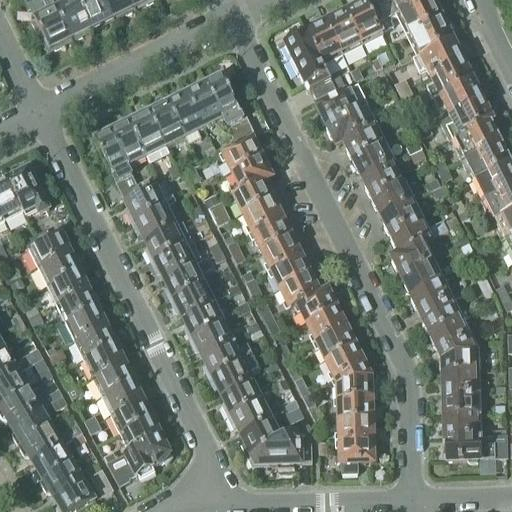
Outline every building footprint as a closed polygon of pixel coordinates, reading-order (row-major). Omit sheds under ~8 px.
[(22,0),(27,8),(28,8),(35,23),(35,24),(35,25),(32,27),(37,37),(40,35),(50,54),(52,53),(55,54),(61,51),(62,48),(71,43),(54,13),(48,0),(22,0)] [(102,0),(80,0),(77,2),(92,33),(95,32),(98,33),(103,30),(104,27),(114,22),(102,0)] [(128,0),(102,0),(114,22),(123,17),(126,19),(132,16),(132,13),(134,12),(128,0)] [(155,0),(128,0),(134,12),(144,7),(147,8),(153,5),(153,3),(156,1),(155,0)] [(377,2),(367,7),(378,29),(390,22),(399,18),(431,2),(430,0),(385,0),(386,1),(378,5),(377,2)] [(77,2),(54,13),(71,43),(74,42),(76,43),(82,41),(83,38),(92,33),(77,2)] [(399,18),(410,40),(443,24),(441,22),(444,18),(441,11),(436,11),(431,2),(399,18)] [(382,36),(378,29),(367,7),(365,7),(361,5),(355,8),(354,13),(346,17),(362,51),(384,40),(382,36)] [(343,60),(362,51),(346,17),(345,17),(341,15),(334,18),(332,23),(326,26),(343,60)] [(378,29),(382,36),(394,30),(390,22),(378,29)] [(410,40),(420,60),(453,45),(448,35),(451,31),(447,25),(443,24),(410,40)] [(323,70),(343,60),(326,26),(325,27),(321,25),(314,28),(314,33),(306,36),(323,70)] [(310,97),(312,96),(318,106),(336,97),(336,96),(334,93),(332,87),(329,83),(323,70),(306,36),(297,41),(293,39),(286,42),(286,47),(293,63),(290,65),(297,80),(301,78),(310,97)] [(426,74),(430,82),(463,66),(459,58),(461,54),(457,48),(454,47),(453,45),(420,60),(413,64),(419,77),(426,74)] [(410,60),(399,66),(401,70),(412,64),(410,60)] [(371,66),(375,76),(382,72),(378,63),(371,66)] [(427,92),(433,106),(473,86),(472,83),(473,80),(470,73),(466,73),(463,66),(430,82),(433,89),(427,92)] [(351,76),(356,86),(362,82),(357,73),(351,76)] [(224,124),(232,141),(250,132),(245,122),(243,123),(230,96),(222,80),(220,81),(219,80),(208,85),(209,87),(205,88),(224,124)] [(386,81),(376,86),(383,101),(393,96),(386,81)] [(337,95),(344,92),(339,82),(332,85),(337,95)] [(394,89),(398,97),(409,91),(405,84),(394,89)] [(446,114),(450,122),(483,105),(479,99),(481,95),(477,89),(474,87),(473,86),(433,106),(439,117),(446,114)] [(204,134),(224,124),(205,88),(197,93),(195,91),(189,94),(189,97),(186,98),(204,134)] [(409,91),(398,97),(402,104),(412,99),(409,91)] [(326,131),(327,131),(368,111),(358,92),(318,111),(321,119),(320,121),(323,130),(327,130),(326,131)] [(198,137),(204,134),(186,98),(177,102),(176,101),(170,104),(170,106),(167,107),(185,143),(188,149),(201,142),(198,137)] [(450,122),(440,127),(450,147),(454,144),(455,145),(493,126),(491,123),(493,120),(490,114),(486,113),(483,105),(450,122)] [(165,153),(185,143),(167,107),(158,112),(156,111),(150,114),(150,116),(148,117),(165,153)] [(387,113),(391,121),(402,116),(398,108),(387,113)] [(336,149),(344,145),(376,129),(368,111),(327,131),(327,132),(326,134),(330,142),(333,143),(336,149)] [(402,116),(391,121),(395,129),(406,124),(402,116)] [(168,159),(165,153),(148,117),(139,122),(137,120),(131,123),(131,126),(129,127),(146,162),(149,168),(168,159)] [(414,129),(418,137),(429,131),(425,124),(414,129)] [(455,156),(461,167),(501,147),(497,138),(498,137),(493,126),(455,145),(459,154),(455,156)] [(128,171),(146,162),(129,127),(120,131),(118,130),(112,133),(112,135),(109,136),(128,171)] [(353,164),(353,166),(386,149),(376,129),(344,145),(348,153),(346,155),(350,163),(353,164)] [(429,131),(418,137),(421,144),(432,139),(429,131)] [(227,166),(233,177),(264,162),(262,161),(264,159),(261,152),(257,152),(253,143),(256,142),(250,132),(232,141),(233,143),(220,149),(223,155),(219,157),(220,160),(219,161),(222,166),(223,166),(224,168),(227,166)] [(105,136),(93,142),(125,207),(142,198),(137,189),(135,185),(132,180),(128,171),(109,136),(107,137),(105,136)] [(410,160),(422,155),(417,146),(406,152),(410,160)] [(469,175),(474,185),(511,166),(511,164),(507,155),(505,156),(501,147),(461,167),(466,177),(469,175)] [(359,177),(363,184),(396,168),(386,149),(353,166),(354,166),(352,168),(356,176),(359,177)] [(204,154),(209,165),(218,161),(213,150),(204,154)] [(422,155),(410,160),(414,167),(425,161),(422,155)] [(190,174),(194,172),(195,172),(199,170),(194,161),(185,165),(190,174)] [(231,192),(234,199),(242,195),(266,184),(272,181),(268,174),(270,171),(267,164),(263,164),(264,162),(233,177),(239,188),(231,192)] [(434,169),(438,178),(447,173),(443,164),(434,169)] [(476,198),(481,208),(511,192),(511,166),(474,185),(480,196),(476,198)] [(372,201),(371,204),(405,187),(396,168),(363,184),(366,191),(365,193),(369,201),(372,201)] [(176,170),(169,173),(173,182),(175,181),(180,179),(176,170)] [(6,185),(23,217),(25,222),(38,216),(40,219),(49,214),(41,198),(35,186),(38,185),(33,174),(30,176),(29,174),(26,175),(24,172),(8,180),(10,183),(6,185)] [(190,174),(187,176),(190,184),(191,184),(193,189),(201,185),(195,172),(194,172),(190,174)] [(447,173),(438,178),(442,187),(452,182),(447,173)] [(180,179),(175,181),(179,190),(191,184),(190,184),(187,176),(180,179)] [(137,189),(142,198),(152,193),(148,183),(137,189)] [(429,197),(432,196),(441,191),(437,183),(425,189),(429,197)] [(234,199),(244,219),(275,204),(273,203),(275,200),(271,194),(268,193),(264,186),(267,185),(266,184),(242,195),(234,199)] [(0,187),(0,216),(5,226),(23,217),(6,185),(0,188),(0,187)] [(378,214),(382,221),(414,205),(405,187),(371,204),(373,203),(373,204),(371,206),(375,214),(378,214)] [(441,191),(432,196),(436,203),(448,197),(444,190),(441,191)] [(126,217),(131,228),(167,210),(157,191),(152,193),(142,198),(125,207),(129,215),(126,217)] [(490,217),(495,227),(511,218),(511,192),(481,208),(486,218),(490,217)] [(460,203),(452,206),(459,219),(465,216),(466,215),(460,203)] [(244,219),(253,238),(283,223),(279,215),(280,212),(277,206),(274,205),(275,204),(244,219)] [(390,240),(391,241),(423,225),(414,205),(382,221),(385,228),(384,231),(387,238),(391,239),(390,240)] [(221,207),(209,213),(216,228),(218,232),(230,226),(221,207)] [(141,238),(145,246),(177,230),(167,210),(131,228),(137,240),(141,238)] [(190,216),(193,222),(202,218),(199,212),(190,216)] [(465,216),(459,219),(462,226),(469,223),(465,216)] [(202,218),(193,222),(196,229),(205,224),(202,218)] [(496,238),(501,249),(511,243),(511,218),(495,227),(499,236),(496,238)] [(397,252),(400,258),(424,246),(425,248),(448,236),(447,236),(459,230),(455,222),(443,228),(442,226),(428,234),(423,225),(391,241),(392,241),(390,244),(394,252),(397,252)] [(253,238),(262,257),(293,241),(292,241),(293,238),(290,231),(287,231),(283,223),(253,238)] [(145,256),(151,267),(187,249),(177,230),(145,246),(149,254),(145,256)] [(36,241),(39,249),(52,243),(47,233),(35,239),(36,241)] [(222,240),(227,251),(234,247),(228,236),(222,240)] [(28,254),(38,274),(70,258),(66,250),(70,248),(65,238),(61,239),(61,238),(52,243),(39,249),(28,254)] [(466,240),(457,244),(461,253),(469,249),(470,248),(466,240)] [(39,249),(36,241),(24,247),(28,254),(39,249)] [(262,257),(272,276),(302,261),(298,253),(299,250),(296,243),(293,243),(293,241),(262,257)] [(509,256),(511,262),(511,243),(501,249),(505,258),(509,256)] [(474,250),(478,259),(486,255),(490,253),(486,245),(474,250)] [(399,275),(402,282),(434,266),(425,248),(424,246),(400,258),(392,262),(393,264),(392,266),(396,274),(399,275)] [(209,251),(213,260),(222,255),(217,247),(209,251)] [(227,251),(231,257),(237,254),(234,247),(227,251)] [(160,277),(164,285),(197,269),(187,249),(151,267),(156,279),(160,277)] [(461,253),(465,261),(473,257),(469,249),(461,253)] [(222,255),(213,260),(217,268),(226,263),(222,255)] [(486,255),(478,259),(482,267),(490,264),(486,255)] [(38,274),(47,292),(82,274),(77,263),(73,265),(70,258),(38,274)] [(272,276),(281,294),(312,279),(310,278),(312,276),(309,269),(306,269),(302,261),(272,276)] [(411,299),(412,301),(443,285),(434,266),(402,282),(406,289),(404,291),(408,299),(411,299)] [(164,295),(170,306),(206,288),(197,269),(164,285),(168,293),(164,295)] [(47,292),(56,310),(88,294),(85,287),(88,285),(82,274),(47,292)] [(7,290),(10,288),(20,283),(16,276),(4,283),(7,290)] [(250,276),(243,280),(246,288),(254,283),(250,276)] [(291,313),(298,309),(320,298),(316,291),(318,288),(315,281),(312,281),(312,279),(281,294),(291,313)] [(476,284),(479,291),(488,287),(484,279),(476,284)] [(10,288),(14,295),(24,290),(20,283),(10,288)] [(254,284),(246,288),(251,298),(259,294),(254,284)] [(418,313),(421,321),(453,305),(443,285),(412,301),(412,302),(411,305),(415,313),(418,313)] [(488,287),(479,291),(486,304),(494,300),(488,287)] [(179,316),(183,324),(216,308),(206,288),(170,306),(176,317),(179,316)] [(227,294),(230,301),(241,296),(238,289),(227,294)] [(495,293),(499,302),(508,298),(503,289),(495,293)] [(3,291),(0,292),(0,305),(0,306),(8,301),(6,298),(3,291)] [(56,310),(65,329),(101,311),(95,300),(92,301),(88,294),(56,310)] [(298,309),(307,328),(338,313),(337,312),(339,309),(335,302),(332,302),(328,294),(320,298),(298,309)] [(499,302),(502,308),(509,304),(510,304),(508,298),(499,302)] [(509,304),(502,308),(507,317),(511,314),(511,306),(510,304),(509,304)] [(430,337),(431,340),(462,324),(453,305),(421,321),(425,327),(423,329),(427,337),(430,337)] [(238,311),(242,319),(251,315),(247,307),(238,311)] [(184,333),(189,345),(226,327),(216,308),(183,324),(187,332),(184,333)] [(65,329),(74,347),(107,332),(103,324),(106,322),(101,311),(65,329)] [(273,322),(268,311),(259,316),(264,326),(273,322)] [(26,318),(29,325),(40,319),(37,313),(26,318)] [(307,328),(317,347),(347,332),(343,324),(345,321),(341,314),(338,314),(338,313),(307,328)] [(40,319),(29,325),(32,331),(43,325),(40,319)] [(19,320),(11,324),(15,331),(23,327),(19,320)] [(489,327),(492,332),(503,327),(502,321),(489,327)] [(273,322),(264,326),(272,341),(280,337),(273,322)] [(437,351),(440,358),(471,342),(462,324),(431,340),(431,341),(430,344),(434,351),(437,351)] [(23,327),(15,331),(19,339),(27,334),(23,327)] [(199,355),(203,363),(235,347),(226,327),(189,345),(195,357),(199,355)] [(246,332),(249,339),(260,334),(256,327),(246,332)] [(503,327),(492,332),(495,340),(503,340),(503,327)] [(74,347),(84,366),(119,348),(113,337),(110,338),(107,332),(74,347)] [(317,347),(326,366),(356,351),(356,349),(357,347),(354,340),(351,340),(347,332),(317,347)] [(260,334),(249,339),(253,345),(263,340),(260,334)] [(443,377),(443,378),(479,377),(479,357),(471,342),(440,358),(443,365),(440,366),(441,375),(443,377)] [(46,354),(50,361),(61,355),(57,347),(46,354)] [(203,373),(209,384),(245,366),(254,362),(248,350),(239,354),(235,347),(203,363),(207,371),(203,373)] [(84,366),(93,384),(125,368),(121,361),(125,359),(119,348),(84,366)] [(283,364),(289,361),(291,360),(285,349),(278,353),(283,364)] [(326,366),(335,384),(366,369),(362,362),(363,359),(360,352),(357,352),(356,351),(326,366)] [(0,387),(18,377),(19,378),(34,370),(43,365),(38,355),(13,369),(7,358),(0,362),(0,387)] [(61,355),(50,361),(54,368),(65,362),(61,355)] [(218,394),(222,402),(255,385),(251,378),(260,374),(254,362),(245,366),(209,384),(214,395),(218,394)] [(43,365),(34,370),(39,377),(47,372),(43,365)] [(279,374),(276,367),(266,372),(269,378),(279,374)] [(295,367),(287,371),(292,382),(300,378),(295,367)] [(93,384),(102,402),(137,385),(132,374),(128,375),(125,368),(93,384)] [(338,390),(338,404),(372,403),(372,401),(375,399),(374,393),(372,391),(371,381),(371,380),(372,377),(369,371),(366,370),(366,369),(335,384),(338,390)] [(18,377),(0,387),(0,412),(30,396),(19,378),(18,377)] [(444,392),(444,400),(480,399),(479,377),(443,378),(443,380),(441,382),(441,391),(444,392)] [(63,386),(68,396),(76,392),(71,382),(63,386)] [(294,386),(301,400),(309,396),(302,382),(294,386)] [(102,402),(111,421),(143,406),(140,398),(143,396),(137,385),(102,402)] [(222,411),(228,423),(264,405),(255,385),(222,402),(226,410),(222,411)] [(289,393),(285,385),(274,391),(278,398),(289,393)] [(76,392),(68,396),(72,404),(83,398),(79,390),(76,392)] [(30,396),(0,412),(0,420),(2,425),(7,425),(11,431),(46,411),(47,410),(36,392),(30,396)] [(59,395),(52,398),(56,405),(62,402),(62,400),(59,395)] [(309,396),(301,400),(308,413),(316,410),(309,396)] [(445,420),(445,421),(481,420),(480,399),(444,400),(444,408),(442,410),(442,418),(445,420)] [(62,402),(51,408),(56,416),(67,410),(62,402)] [(338,404),(339,425),(373,424),(373,423),(375,422),(375,414),(372,413),(372,403),(338,404)] [(237,433),(241,441),(274,425),(264,405),(228,423),(234,434),(237,433)] [(285,410),(289,417),(299,412),(295,405),(285,410)] [(111,421),(120,440),(156,422),(150,410),(147,412),(143,406),(111,421)] [(505,409),(495,410),(495,419),(506,419),(505,409)] [(46,411),(11,431),(14,437),(12,441),(18,451),(51,432),(50,431),(44,421),(49,418),(46,411)] [(309,415),(318,432),(326,428),(321,419),(320,419),(316,411),(309,415)] [(299,412),(289,417),(283,420),(288,430),(304,422),(299,413),(299,412)] [(445,435),(445,443),(483,442),(483,440),(481,440),(481,420),(445,421),(445,423),(442,425),(442,434),(445,435)] [(85,427),(88,433),(97,428),(94,422),(85,427)] [(120,440),(129,457),(161,441),(158,435),(162,433),(156,422),(120,440)] [(339,425),(339,446),(373,446),(373,437),(376,435),(376,427),(373,426),(373,424),(339,425)] [(242,450),(247,461),(283,444),(283,442),(274,425),(241,441),(245,449),(242,450)] [(97,428),(88,433),(91,440),(101,435),(97,428)] [(51,432),(18,451),(24,461),(29,461),(32,467),(62,450),(63,451),(74,444),(82,439),(77,430),(57,441),(51,432)] [(283,444),(247,461),(252,472),(259,471),(259,470),(277,470),(277,474),(294,473),(294,469),(311,469),(311,448),(311,437),(308,430),(283,442),(283,444)] [(82,439),(74,444),(78,451),(86,445),(82,439)] [(125,460),(118,464),(129,484),(136,481),(137,481),(138,480),(140,484),(154,476),(152,473),(163,467),(170,459),(161,441),(129,457),(124,459),(125,460)] [(446,451),(443,453),(443,461),(446,463),(446,465),(467,465),(469,468),(478,467),(479,465),(482,465),(507,463),(506,441),(493,441),(483,442),(445,443),(446,451)] [(373,446),(339,446),(340,468),(342,468),(342,479),(357,478),(357,468),(374,467),(374,465),(377,463),(377,456),(374,454),(373,446)] [(327,447),(318,447),(318,460),(327,459),(327,447)] [(34,478),(40,488),(73,468),(63,451),(62,450),(32,467),(36,473),(34,478)] [(113,457),(103,462),(107,469),(117,464),(113,457)] [(107,469),(106,469),(107,471),(119,492),(130,486),(129,484),(118,464),(117,464),(107,469)] [(51,497),(54,504),(84,487),(73,468),(40,488),(46,497),(51,497)] [(86,475),(91,483),(102,476),(97,469),(86,475)] [(102,476),(91,483),(102,502),(113,496),(102,476)] [(84,487),(54,504),(58,510),(57,511),(92,511),(97,510),(84,487)]
